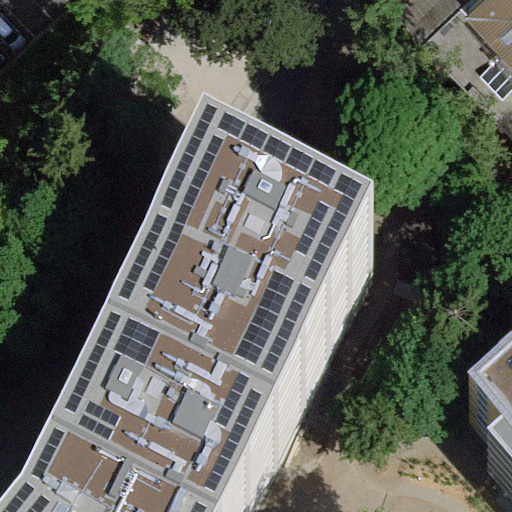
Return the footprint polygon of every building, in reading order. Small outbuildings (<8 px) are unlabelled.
[(462,0),(393,0),(427,35),(462,0)] [(511,48),(468,0),(462,0),(427,35),(511,122),(511,48)] [(511,0),(468,0),(511,46),(511,0)] [(253,511),(361,290),(198,205),(44,511),(253,511)] [(511,395),(478,424),(511,462),(511,395)]
